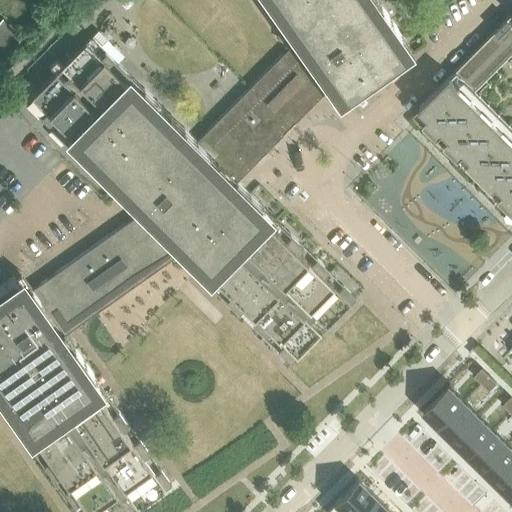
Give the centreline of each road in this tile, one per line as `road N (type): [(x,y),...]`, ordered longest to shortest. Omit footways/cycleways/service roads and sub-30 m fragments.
road 1 (residential): [(369,418),(511,278)]
road 2 (residential): [(277,511),(369,418)]
road 3 (residential): [(460,511),(369,418)]
